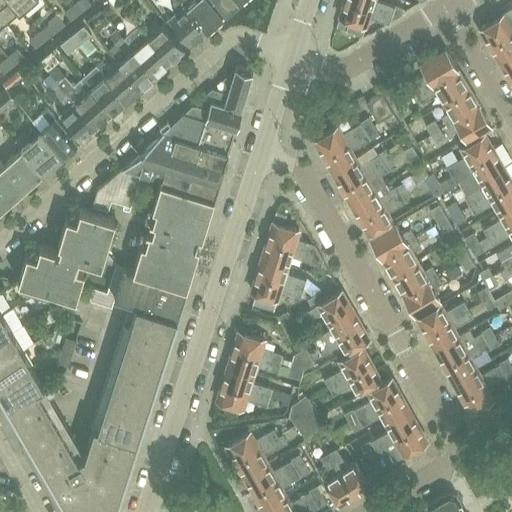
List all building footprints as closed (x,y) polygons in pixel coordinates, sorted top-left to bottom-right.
[(20,6),(14,0),(0,0),(0,14),(4,20),(20,6)] [(77,0),(74,3),(81,11),(91,2),(89,0),(77,0)] [(169,18),(189,43),(206,28),(182,0),(175,0),(173,2),(179,9),(169,18)] [(182,0),(206,28),(223,13),(211,0),(182,0)] [(211,0),(223,13),(237,0),(211,0)] [(368,15),(387,21),(389,20),(397,15),(351,0),(344,0),(339,16),(336,26),(346,30),(350,19),(365,24),(368,15)] [(394,4),(394,5),(377,0),(351,0),(397,15),(402,13),(403,7),(394,4)] [(81,11),(74,3),(64,10),(71,19),(81,11)] [(502,13),(479,27),(489,43),(511,29),(511,18),(507,21),(502,13)] [(39,30),(46,39),(57,30),(50,21),(39,30)] [(150,34),(149,35),(148,35),(169,61),(184,48),(163,22),(150,34)] [(84,24),(72,34),(80,43),(91,34),(84,24)] [(155,73),(169,61),(148,35),(149,35),(138,24),(125,36),(135,47),(134,48),(155,73)] [(126,39),(117,27),(109,34),(119,45),(126,39)] [(511,29),(489,43),(498,58),(511,49),(511,29)] [(46,39),(39,30),(29,39),(36,47),(46,39)] [(72,34),(61,43),(68,52),(80,43),(72,34)] [(141,86),(155,73),(134,48),(127,54),(119,45),(119,46),(116,42),(110,47),(141,86)] [(7,56),(14,64),(24,56),(18,47),(7,56)] [(125,99),(141,86),(110,47),(109,48),(119,61),(111,67),(106,61),(99,66),(99,67),(125,99)] [(410,95),(416,92),(457,67),(445,48),(444,49),(441,51),(421,62),(428,74),(419,79),(419,78),(410,83),(405,86),(408,92),(410,95)] [(511,49),(498,58),(507,73),(511,70),(511,49)] [(58,59),(51,50),(41,59),(48,67),(58,59)] [(14,64),(7,56),(0,61),(0,67),(4,72),(14,64)] [(227,91),(213,87),(202,96),(211,99),(211,98),(241,108),(253,72),(251,68),(240,64),(235,66),(227,91)] [(111,112),(125,99),(99,67),(99,66),(97,65),(82,78),(111,112)] [(444,100),(468,86),(457,67),(416,92),(421,100),(429,95),(438,90),(444,100)] [(8,87),(22,75),(18,69),(3,81),(8,87)] [(67,106),(60,113),(59,113),(80,140),(94,127),(58,80),(50,72),(43,78),(50,87),(67,106)] [(94,127),(111,112),(82,78),(74,84),(65,74),(58,80),(94,127)] [(5,86),(0,90),(0,110),(16,97),(5,86)] [(446,124),(479,104),(468,86),(444,100),(450,111),(441,116),(446,123),(446,124)] [(393,112),(381,93),(366,102),(377,121),(393,112)] [(194,103),(185,112),(235,127),(241,108),(211,98),(211,99),(209,108),(194,103)] [(491,123),(479,104),(446,124),(451,132),(460,127),(466,138),(491,123)] [(76,144),(53,119),(56,116),(55,115),(49,108),(49,107),(48,106),(41,112),(49,122),(41,129),(62,156),(76,144)] [(185,112),(163,131),(143,148),(124,166),(215,193),(227,152),(235,127),(185,112)] [(323,155),(365,130),(374,125),(373,124),(369,116),(359,121),(360,123),(342,133),(337,125),(314,138),(323,155)] [(425,124),(431,134),(440,127),(434,118),(425,124)] [(323,155),(332,170),(355,156),(350,148),(369,137),(378,133),(374,125),(365,130),(323,155)] [(440,128),(431,134),(436,142),(445,137),(440,128)] [(43,172),(62,156),(41,129),(21,146),(22,148),(21,148),(41,174),(43,172)] [(484,132),(461,146),(466,155),(447,165),(452,173),(494,149),(484,132)] [(421,160),(412,145),(403,150),(408,158),(412,165),(421,160)] [(332,170),(341,185),(383,161),(392,155),(387,147),(378,152),(378,154),(360,165),(355,156),(332,170)] [(27,186),(41,174),(21,148),(7,161),(27,186)] [(480,178),(503,164),(494,149),(452,173),(438,180),(443,190),(457,182),(456,180),(475,169),(480,178)] [(383,161),(341,185),(350,200),(384,180),(380,173),(387,169),(387,170),(397,164),(392,156),(392,155),(383,161)] [(7,161),(5,163),(0,167),(0,183),(13,198),(27,186),(7,161)] [(465,197),(470,204),(511,180),(503,164),(480,178),(484,186),(465,197)] [(98,188),(93,205),(108,210),(111,200),(131,205),(141,173),(146,174),(161,179),(153,206),(156,207),(153,219),(150,218),(150,219),(155,221),(152,230),(147,229),(146,230),(149,231),(146,243),(142,241),(133,269),(124,266),(186,286),(199,245),(195,244),(198,234),(201,235),(215,193),(124,166),(98,188)] [(428,174),(424,167),(411,174),(415,182),(424,177),(429,175),(428,174)] [(433,172),(430,173),(428,174),(429,175),(424,177),(429,186),(438,180),(433,172)] [(424,177),(415,182),(421,193),(429,187),(429,186),(424,177)] [(350,200),(359,216),(401,191),(407,188),(403,181),(397,184),(389,189),(384,180),(350,200)] [(434,195),(439,192),(443,190),(438,180),(429,186),(429,187),(434,194),(434,195)] [(493,200),(497,208),(511,199),(511,180),(470,204),(474,211),(493,200)] [(0,209),(13,198),(0,183),(0,209)] [(368,231),(391,219),(386,211),(405,200),(401,191),(359,216),(368,231)] [(502,217),(483,228),(488,235),(511,220),(511,199),(497,208),(502,217)] [(455,201),(446,206),(451,215),(461,209),(455,201)] [(447,217),(439,203),(430,208),(438,223),(447,217)] [(30,253),(26,252),(18,279),(24,281),(35,285),(50,289),(76,298),(84,270),(76,267),(79,257),(101,263),(115,218),(80,207),(80,208),(71,216),(67,215),(59,243),(61,244),(59,249),(40,243),(40,244),(30,253)] [(451,215),(456,223),(465,218),(461,209),(451,215)] [(298,228),(283,223),(285,214),(276,211),(273,220),(268,238),(321,255),(314,243),(295,237),(298,228)] [(452,226),(447,217),(438,223),(443,231),(452,226)] [(511,220),(488,235),(478,240),(469,246),(475,254),(484,249),(483,247),(492,242),(511,232),(511,233),(511,220)] [(395,222),(370,236),(382,255),(414,236),(409,228),(401,233),(395,222)] [(464,237),(469,246),(478,240),(473,231),(464,237)] [(382,255),(393,274),(417,260),(411,249),(418,244),(414,236),(382,255)] [(268,238),(262,255),(287,263),(290,254),(311,260),(310,262),(321,265),(323,258),(321,255),(268,238)] [(511,241),(497,250),(501,259),(505,266),(511,262),(511,241)] [(469,254),(464,246),(455,251),(460,260),(469,254)] [(474,263),(469,254),(460,260),(465,269),(474,263)] [(262,255),(257,272),(303,286),(305,278),(285,272),(287,263),(262,255)] [(393,274),(403,292),(436,273),(432,266),(423,270),(417,260),(393,274)] [(505,277),(507,276),(511,273),(511,262),(505,266),(500,269),(505,277)] [(445,270),(450,278),(462,272),(457,263),(445,270)] [(90,299),(112,305),(115,296),(115,294),(123,266),(117,264),(108,291),(94,288),(90,299)] [(124,266),(123,266),(115,294),(173,312),(176,303),(180,304),(186,286),(124,266)] [(488,266),(479,271),(483,279),(492,273),(488,266)] [(273,309),(276,298),(279,288),(300,295),(303,286),(257,272),(252,290),(256,291),(253,303),(273,309)] [(439,298),(439,297),(433,286),(441,282),(436,273),(403,292),(415,312),(439,298)] [(498,284),(492,273),(483,279),(487,286),(488,289),(498,284)] [(24,281),(20,293),(31,296),(35,285),(24,281)] [(35,285),(31,296),(46,301),(50,289),(35,285)] [(477,291),(482,298),(491,293),(488,289),(487,286),(477,291)] [(504,305),(508,302),(511,300),(511,289),(511,288),(493,298),(496,303),(499,308),(504,305)] [(312,307),(300,314),(304,322),(323,310),(328,318),(350,305),(341,289),(323,299),(319,292),(307,298),(312,307)] [(488,308),(496,303),(493,298),(491,293),(482,298),(488,308)] [(173,313),(173,312),(115,294),(115,296),(137,302),(130,323),(170,336),(177,314),(173,313)] [(77,304),(64,300),(61,310),(73,315),(77,304)] [(440,302),(417,315),(426,332),(468,308),(464,300),(445,311),(440,303),(440,302)] [(314,338),(318,344),(359,320),(350,305),(328,318),(333,327),(314,338)] [(426,332),(434,347),(474,325),(469,317),(472,315),(468,308),(426,332)] [(0,310),(0,334),(12,327),(1,309),(0,310)] [(287,310),(279,315),(283,324),(292,319),(287,310)] [(283,324),(288,332),(297,327),(292,319),(283,324)] [(341,342),(346,350),(369,337),(359,320),(318,344),(322,352),(341,342)] [(130,323),(124,343),(164,356),(170,336),(130,323)] [(434,347),(443,363),(494,334),(489,325),(481,330),(481,331),(478,333),(474,325),(434,347)] [(0,334),(0,358),(22,345),(12,327),(0,334)] [(239,329),(233,347),(279,361),(282,353),(261,347),(264,337),(239,329)] [(443,363),(452,378),(475,365),(471,357),(490,347),(499,342),(494,334),(443,363)] [(69,362),(68,362),(76,339),(66,336),(57,361),(68,365),(69,362)] [(124,343),(117,364),(157,377),(164,356),(124,343)] [(0,358),(0,382),(33,363),(22,345),(0,358)] [(299,361),(310,354),(305,346),(294,353),(299,361)] [(362,346),(339,358),(344,367),(325,377),(329,385),(371,362),(362,346)] [(233,347),(228,364),(253,372),(256,363),(277,369),(279,361),(233,347)] [(294,353),(290,366),(303,370),(303,368),(299,361),(294,353)] [(310,354),(299,361),(303,368),(315,362),(310,354)] [(452,378),(460,393),(511,365),(507,357),(498,362),(499,363),(480,373),(475,365),(452,378)] [(357,391),(380,378),(371,362),(329,385),(333,393),(353,382),(357,391)] [(0,382),(0,390),(7,402),(43,381),(33,363),(0,382)] [(117,364),(110,384),(150,397),(157,377),(117,364)] [(228,364),(223,381),(269,395),(271,387),(250,381),(253,372),(228,364)] [(488,388),(507,378),(511,376),(511,365),(460,393),(470,410),(493,397),(488,388)] [(300,378),(303,370),(290,366),(287,374),(300,378)] [(373,398),(354,408),(353,407),(344,413),(349,421),(400,392),(391,376),(368,389),(373,398)] [(84,452),(43,381),(7,402),(70,511),(113,511),(137,438),(97,425),(98,424),(94,423),(84,452)] [(223,381),(217,399),(243,407),(245,398),(266,404),(269,395),(223,381)] [(110,384),(104,404),(144,417),(150,397),(110,384)] [(381,413),(386,421),(409,408),(400,392),(349,421),(354,430),(363,425),(362,423),(381,413)] [(292,404),(290,412),(289,415),(305,437),(326,422),(305,394),(292,404)] [(104,404),(98,424),(97,425),(137,438),(144,417),(104,404)] [(391,429),(372,440),(370,439),(362,444),(366,452),(417,423),(409,408),(386,421),(391,429)] [(380,455),(390,449),(399,444),(404,452),(426,439),(417,423),(366,452),(371,461),(380,456),(380,455)] [(226,443),(236,459),(278,436),(277,435),(273,428),(254,438),(249,430),(226,443)] [(282,433),(277,435),(278,436),(236,459),(244,475),(267,462),(263,454),(282,442),(286,440),(282,433)] [(336,447),(329,452),(354,493),(370,483),(356,460),(347,466),(336,447)] [(333,475),(324,480),(338,502),(354,493),(329,452),(321,456),(333,475)] [(244,475),(253,490),(306,461),(304,461),(299,453),(290,458),(291,459),(272,470),(267,462),(244,475)] [(313,468),(309,459),(306,461),(253,490),(262,506),(285,493),(281,485),(299,474),(300,475),(313,468)] [(262,506),(265,511),(286,511),(322,492),(317,484),(308,489),(309,491),(290,501),(285,493),(262,506)] [(454,511),(463,507),(456,493),(448,491),(429,502),(417,510),(413,511),(454,511)] [(305,511),(317,506),(318,506),(327,501),(322,492),(286,511),(305,511)]
